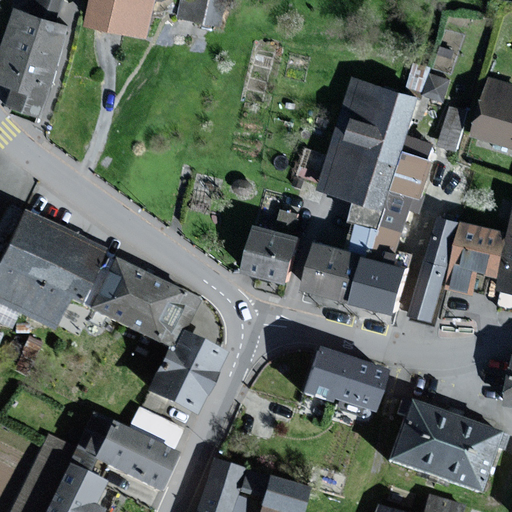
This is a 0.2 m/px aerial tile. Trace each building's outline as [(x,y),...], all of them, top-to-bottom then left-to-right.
[(63,0),(36,0),(32,14),(22,10),(21,14),(0,74),(0,76),(21,84),(19,88),(15,99),(43,109),(70,31),(72,25),(57,20),(63,0)] [(156,0),(98,0),(94,22),(150,33),(156,0)] [(223,0),(184,0),(181,15),(220,21),(223,0)] [(450,79),(432,74),(426,93),(445,98),(450,79)] [(360,197),(389,205),(392,206),(397,189),(408,150),(412,135),(423,96),(355,77),(325,187),(360,197)] [(511,84),(493,79),(477,132),(511,142),(511,84)] [(467,111),(452,107),(442,143),(458,147),(467,111)] [(432,157),(436,142),(412,135),(408,150),(432,157)] [(425,197),(435,158),(432,157),(408,150),(397,189),(425,197)] [(412,207),(421,210),(425,197),(397,189),(392,206),(387,227),(378,257),(366,254),(354,297),(361,299),(399,309),(411,265),(414,254),(401,250),(412,207)] [(359,219),(387,227),(392,206),(389,205),(360,197),(354,218),(359,219)] [(277,220),(296,224),(300,208),(280,203),(277,220)] [(26,210),(0,263),(0,300),(53,325),(68,293),(82,300),(107,248),(26,210)] [(435,318),(462,221),(442,216),(415,312),(435,318)] [(378,257),(387,227),(359,219),(351,249),(366,254),(378,257)] [(501,273),(510,234),(468,223),(453,285),(475,290),(481,268),(501,273)] [(300,237),(261,226),(249,267),(288,278),(300,237)] [(354,297),(366,254),(351,249),(323,242),(311,285),(354,297)] [(198,300),(115,260),(93,307),(172,346),(182,326),(184,327),(198,300)] [(196,411),(224,353),(184,334),(174,354),(169,352),(151,389),(196,411)] [(320,349),(305,392),(331,401),(333,395),(374,409),(387,372),(320,349)] [(498,434),(414,405),(395,458),(479,487),(498,434)] [(131,431),(95,414),(75,457),(70,466),(86,474),(91,465),(96,455),(100,457),(162,487),(176,459),(178,454),(171,451),(182,429),(141,409),(131,431)] [(57,484),(76,442),(46,428),(7,511),(40,511),(54,483),(57,484)] [(243,511),(256,473),(215,460),(198,511),(243,511)] [(92,505),(103,482),(86,474),(70,466),(47,511),(101,511),(103,510),(92,505)] [(297,511),(305,490),(272,479),(263,506),(264,507),(279,511),(297,511)] [(424,511),(397,511),(381,505),(377,511),(452,511),(455,506),(431,496),(424,511)]
